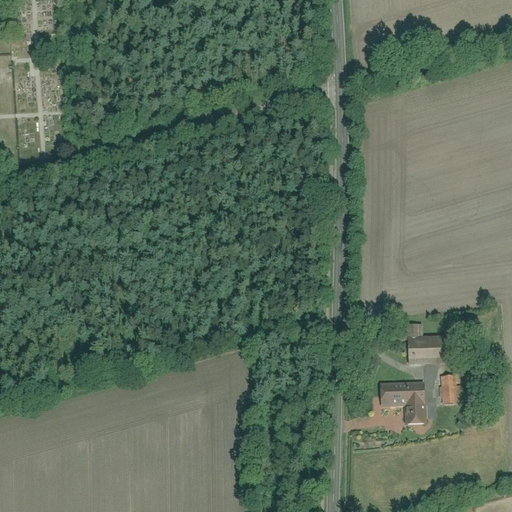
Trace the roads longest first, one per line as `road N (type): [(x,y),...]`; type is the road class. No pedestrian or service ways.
road 1 (tertiary): [(340,89),(331,511)]
road 2 (unclassified): [(0,185),(340,89)]
road 3 (track): [(511,41),(340,89)]
